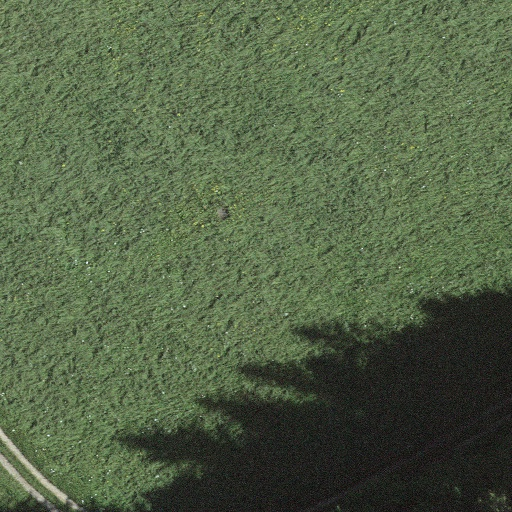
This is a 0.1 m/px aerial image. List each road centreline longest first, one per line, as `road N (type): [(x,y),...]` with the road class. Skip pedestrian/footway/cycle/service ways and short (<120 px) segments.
road 1 (track): [(511,410),(329,511)]
road 2 (track): [(85,511),(0,426)]
